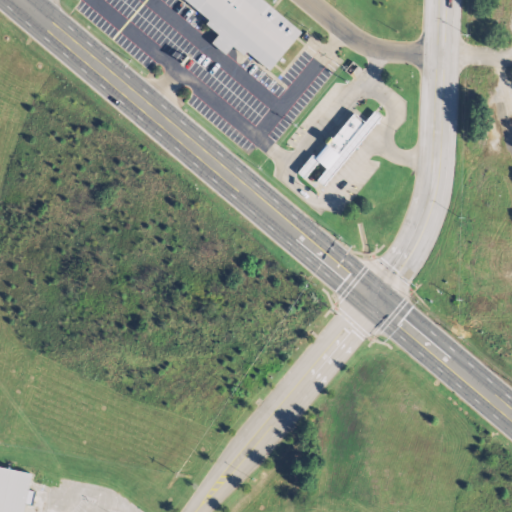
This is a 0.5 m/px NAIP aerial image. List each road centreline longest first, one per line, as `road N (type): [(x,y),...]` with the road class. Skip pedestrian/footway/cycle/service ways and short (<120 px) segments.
road 1 (trunk): [(18,0),(336,266)]
road 2 (secondary): [(441,0),(432,192),(412,242),(372,297)]
road 3 (residential): [(372,297),(203,499)]
road 4 (trunk): [(511,414),(372,297)]
road 5 (residential): [(309,0),(366,45),(440,53)]
